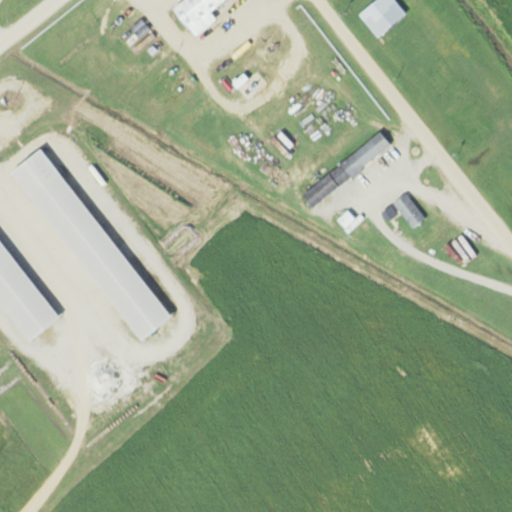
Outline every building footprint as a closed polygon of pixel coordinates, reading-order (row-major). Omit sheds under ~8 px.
[(215,20),(209,13),(224,0),(180,0),(169,10),(193,38),(215,20)] [(405,13),(392,0),(374,0),(357,16),(377,39),(405,13)] [(148,31),(141,20),(131,27),(138,38),(148,31)] [(309,207),(392,148),(381,134),(299,193),(309,207)] [(134,345),(166,322),(42,147),(10,170),(134,345)] [(391,205),(413,229),(425,217),(404,194),(391,205)] [(382,212),(388,220),(395,216),(389,208),(382,212)] [(358,214),(355,219),(344,210),(335,223),(356,239),(368,222),(358,214)] [(0,244),(0,310),(25,344),(57,321),(0,244)]
